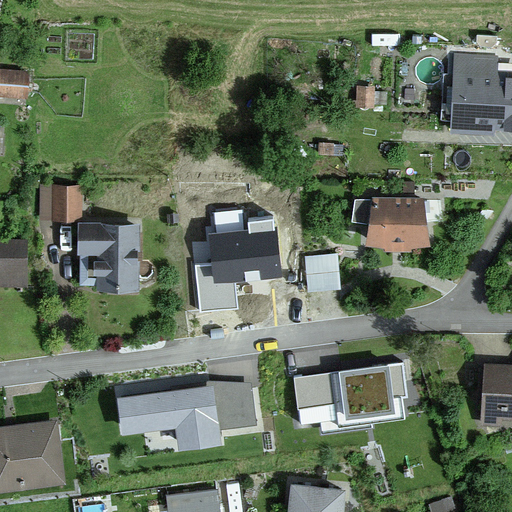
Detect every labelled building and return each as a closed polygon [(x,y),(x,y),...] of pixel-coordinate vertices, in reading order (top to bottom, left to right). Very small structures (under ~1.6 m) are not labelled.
[(453,121),(511,123),(511,78),(493,78),(494,58),(454,56),(450,129),(452,129),(453,121)] [(26,75),(0,72),(0,93),(24,95),(26,75)] [(357,103),(368,104),(369,90),(358,89),(357,103)] [(77,187),(53,187),(52,218),(77,218),(77,187)] [(384,239),(407,239),(408,242),(426,240),(424,221),(439,219),(439,220),(441,219),(438,201),(354,200),(351,219),(352,219),(352,218),(368,220),(365,239),(384,242),(384,239)] [(133,285),(134,226),(80,225),(79,248),(89,249),(89,261),(100,262),(99,285),(133,285)] [(276,229),(211,235),(214,267),(199,268),(203,309),(235,306),(233,279),(280,275),(276,229)] [(0,241),(0,269),(24,270),(24,242),(0,241)] [(307,257),(309,290),(339,288),(336,255),(307,257)] [(403,357),(295,372),(299,402),(336,397),(339,418),(405,409),(402,389),(407,388),(403,357)] [(511,370),(484,369),(482,410),(498,411),(498,412),(511,413),(511,370)] [(213,376),(117,390),(123,427),(176,420),(180,442),(222,436),(213,376)] [(56,470),(50,425),(0,431),(0,484),(24,482),(23,475),(56,470)] [(339,511),(341,495),(286,489),(283,511),(339,511)]
